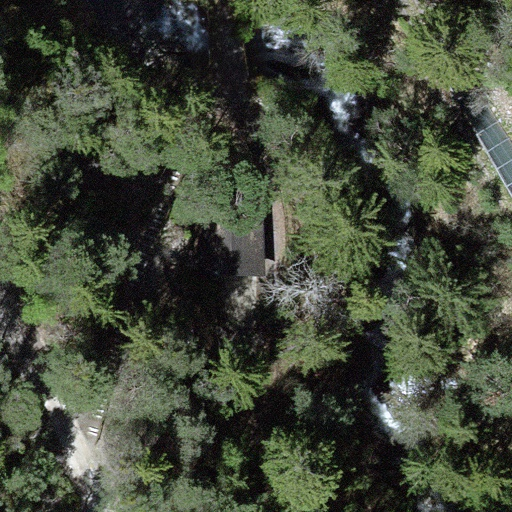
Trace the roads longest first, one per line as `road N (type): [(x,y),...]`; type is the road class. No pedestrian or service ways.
road 1 (track): [(221,0),(223,105),(262,198),(271,244),(259,326)]
road 2 (track): [(83,433),(0,269)]
